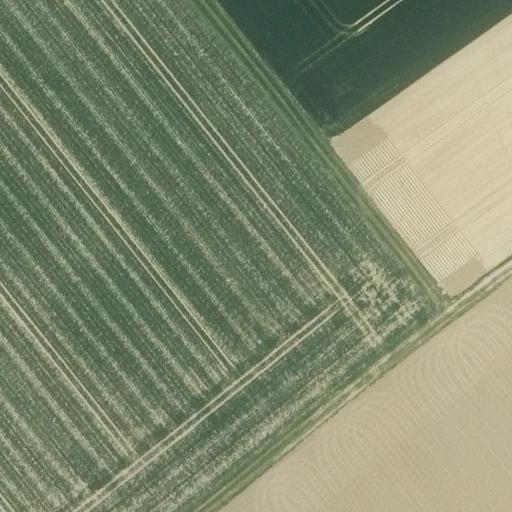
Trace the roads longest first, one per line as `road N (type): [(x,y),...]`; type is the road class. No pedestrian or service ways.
road 1 (track): [(448,320),(198,0)]
road 2 (track): [(511,270),(206,511)]
